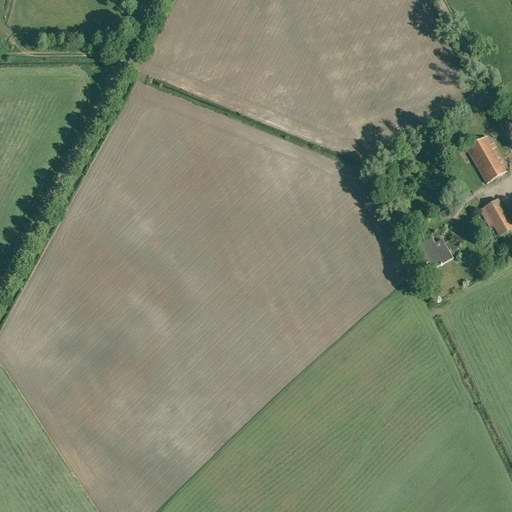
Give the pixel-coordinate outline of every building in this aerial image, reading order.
[(471,157),(487,184),(507,173),(491,145),(471,157)] [(463,199),(457,186),(449,190),(456,203),(463,199)] [(511,230),(511,224),(498,200),(480,211),(489,227),(492,225),(499,238),(511,230)] [(449,209),(437,215),(440,220),(452,214),(449,209)] [(415,238),(410,229),(402,233),(407,243),(415,238)] [(442,240),(434,244),(431,239),(417,246),(426,264),(429,262),(433,269),(452,259),(442,240)]
